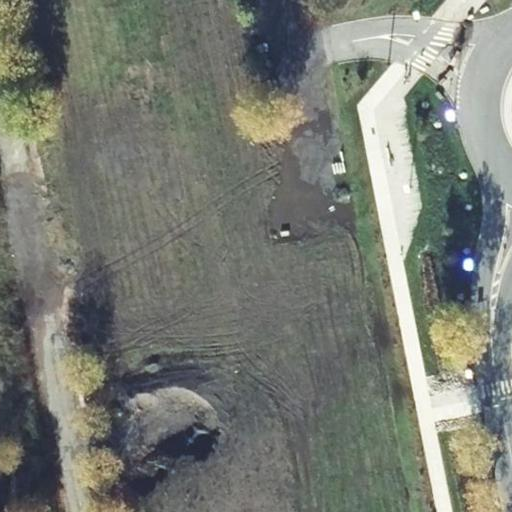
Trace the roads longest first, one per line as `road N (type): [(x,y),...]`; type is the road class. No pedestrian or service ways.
road 1 (unclassified): [(73,511),(21,245)]
road 2 (unclassified): [(493,148),(492,316)]
